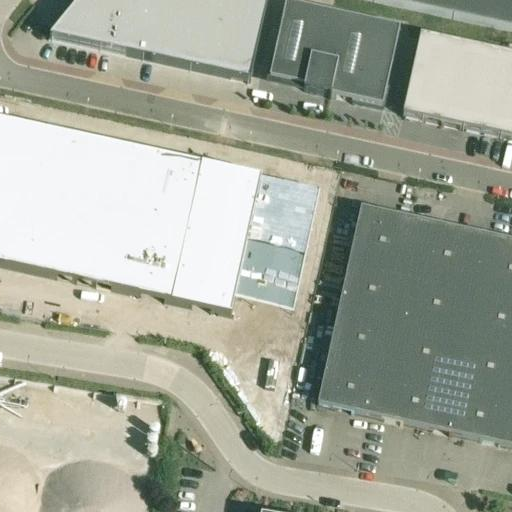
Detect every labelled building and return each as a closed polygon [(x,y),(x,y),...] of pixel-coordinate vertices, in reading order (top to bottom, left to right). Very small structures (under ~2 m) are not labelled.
[(268,0),(83,0),(49,42),(250,86),(268,0)] [(414,12),(416,0),(375,0),(374,4),(414,12)] [(453,21),(457,0),(416,0),(414,12),(453,21)] [(492,29),(498,0),(457,0),(453,21),(492,29)] [(511,0),(498,0),(492,29),(511,33),(511,0)] [(387,89),(399,31),(285,7),(269,82),(304,90),(303,93),(329,99),(328,101),(329,101),(330,102),(331,100),(352,104),(352,106),(354,107),(354,106),(383,112),(387,92),(388,92),(389,90),(387,89)] [(459,48),(420,39),(402,120),(442,128),(459,48)] [(442,128),(481,137),(498,56),(459,48),(442,128)] [(481,137),(511,143),(511,59),(498,56),(481,137)] [(0,270),(231,321),(261,182),(0,125),(0,270)] [(511,245),(360,212),(326,369),(317,409),(511,452),(511,245)]
